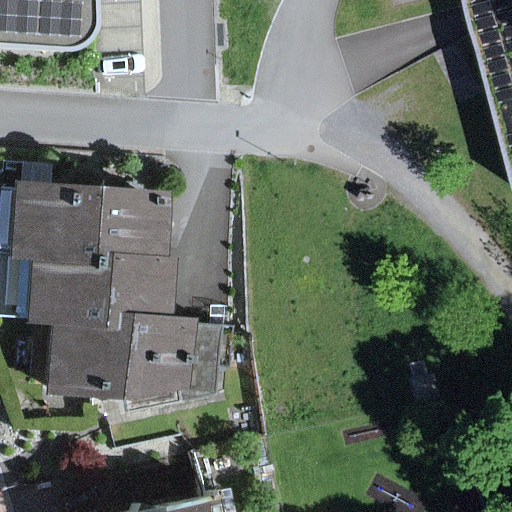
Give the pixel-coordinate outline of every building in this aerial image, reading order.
[(0,0),(0,49),(66,54),(82,51),(96,40),(103,23),(101,0),(0,0)] [(511,0),(485,0),(511,98),(511,0)] [(154,196),(0,190),(0,264),(23,265),(151,269),(154,196)] [(151,269),(23,265),(21,337),(47,338),(164,342),(166,270),(151,269)] [(164,342),(47,338),(44,409),(185,414),(188,342),(164,342)] [(210,511),(206,495),(127,511),(210,511)]
